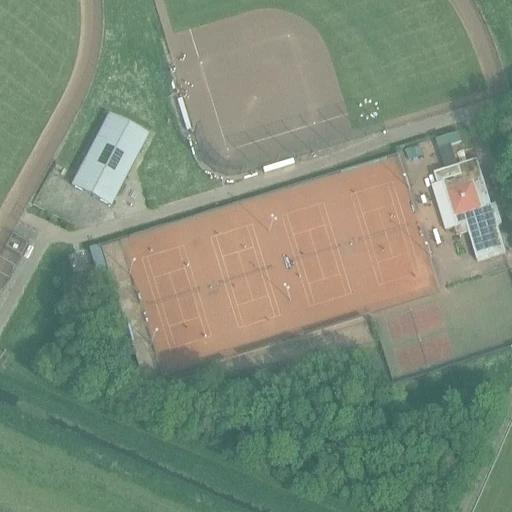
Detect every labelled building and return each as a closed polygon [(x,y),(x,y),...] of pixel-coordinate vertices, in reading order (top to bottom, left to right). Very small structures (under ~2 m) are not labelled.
[(108,116),(71,187),(110,207),(147,136),(108,116)] [(446,170),(434,174),(437,183),(442,182),(457,229),(466,226),(477,263),(504,254),(506,254),(497,226),(502,225),(496,205),(491,207),(477,161),(475,161),(458,167),(452,147),(440,150),(444,163),(446,170)] [(419,148),(405,152),(408,161),(421,157),(419,148)] [(98,246),(88,250),(95,272),(105,269),(98,246)] [(75,277),(74,278),(75,282),(77,288),(85,285),(83,278),(82,275),(75,277)]
